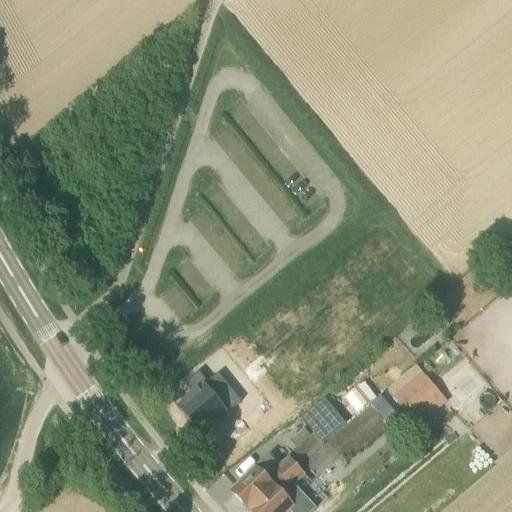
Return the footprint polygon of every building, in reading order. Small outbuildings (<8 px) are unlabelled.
[(193,397),(177,410),(192,429),(202,421),(209,430),(241,404),(218,376),(207,385),(198,374),(184,386),(193,397)] [(418,428),(446,404),(422,376),(394,399),(418,428)] [(356,453),(388,428),(372,408),(329,443),(341,458),(352,449),(356,453)] [(244,483),(232,494),(249,511),(250,511),(298,468),(305,463),(314,455),(324,447),(314,435),(297,449),(289,459),(280,468),(269,457),(252,472),(242,481),(244,483)] [(317,478),(326,470),(314,455),(305,463),(317,478)] [(298,468),(250,511),(290,511),(289,510),(292,508),(284,498),(306,477),(298,468)]
